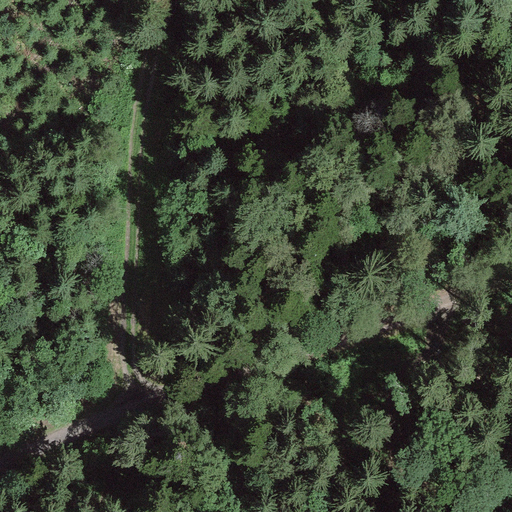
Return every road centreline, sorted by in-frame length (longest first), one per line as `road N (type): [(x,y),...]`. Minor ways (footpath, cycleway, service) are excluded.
road 1 (track): [(0,467),(125,414),(371,358),(511,302)]
road 2 (track): [(99,511),(125,414),(143,220),(148,40),(171,0)]
